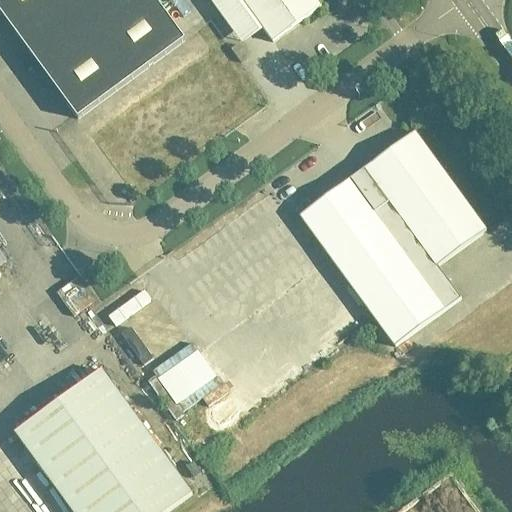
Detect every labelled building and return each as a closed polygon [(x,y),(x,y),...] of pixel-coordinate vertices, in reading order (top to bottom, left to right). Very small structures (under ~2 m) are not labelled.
[(0,0),(0,21),(76,124),(183,45),(149,0),(0,0)] [(206,0),(226,27),(247,12),(270,44),(319,9),(312,0),(206,0)] [(435,269),(484,233),(412,135),(298,218),(393,349),(459,301),(435,269)] [(152,385),(184,372),(188,383),(228,367),(220,349),(190,362),(181,340),(165,347),(169,357),(145,368),(152,385)] [(14,437),(68,511),(171,511),(191,498),(100,374),(14,437)]
